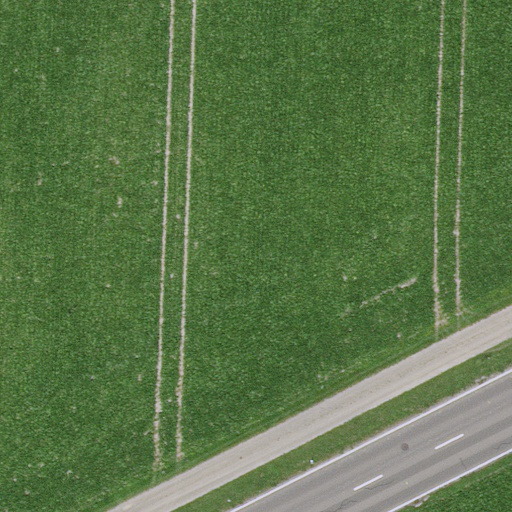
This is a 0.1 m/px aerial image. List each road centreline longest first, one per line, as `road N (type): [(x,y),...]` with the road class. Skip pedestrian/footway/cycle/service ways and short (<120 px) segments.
road 1 (track): [(153,511),(511,329)]
road 2 (secondary): [(314,511),(511,411)]
